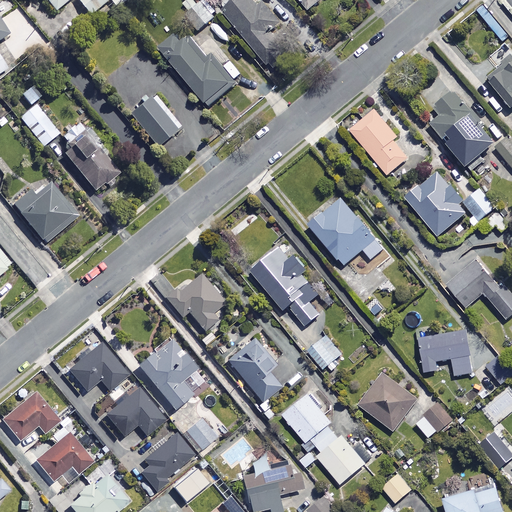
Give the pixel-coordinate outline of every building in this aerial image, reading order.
[(46,0),(55,10),(67,0),(78,0),(90,15),(108,0),(46,0)] [(201,0),(185,0),(181,4),(202,29),(216,18),(201,0)] [(270,25),(248,0),(233,0),(220,12),(265,65),(272,67),(285,56),(264,30),(270,25)] [(297,0),(306,10),(318,0),(297,0)] [(508,36),(483,5),(477,10),(502,41),(508,36)] [(183,40),(176,32),(159,47),(210,105),(237,82),(231,75),(239,69),(228,56),(221,63),(212,53),(208,57),(189,35),(183,40)] [(511,55),(510,54),(500,62),(502,64),(486,77),(490,81),(488,82),(510,108),(511,106),(511,55)] [(40,96),(31,86),(22,93),(31,103),(40,96)] [(470,109),(453,88),(431,106),(439,115),(429,123),(465,167),(467,166),(471,171),(484,160),(480,155),(494,143),(480,125),(483,122),(472,108),(470,109)] [(180,126),(152,92),(128,112),(156,145),(180,126)] [(59,133),(36,104),(20,117),(43,145),(59,133)] [(396,136),(374,109),(349,130),(387,174),(408,157),(393,139),(396,136)] [(118,170),(79,121),(62,135),(68,143),(61,148),(94,190),(118,170)] [(511,144),(507,138),(495,148),(511,169),(511,144)] [(467,211),(435,172),(423,182),(418,177),(411,183),(412,185),(401,194),(436,236),(467,211)] [(32,187),(13,202),(46,242),(80,214),(51,180),(36,192),(32,187)] [(495,207),(479,188),(462,202),(474,216),(469,220),(473,225),(495,207)] [(391,258),(340,196),(308,223),(342,265),(362,249),(378,269),(391,258)] [(510,225),(498,210),(480,225),(486,233),(495,225),(501,232),(510,225)] [(289,256),(281,245),(251,268),(284,309),(290,305),(306,325),(321,313),(311,300),(320,293),(300,268),(304,265),(294,252),(289,256)] [(0,272),(10,264),(0,251),(0,272)] [(498,286),(476,259),(445,285),(465,308),(483,293),(505,319),(511,313),(511,294),(502,283),(498,286)] [(225,302),(200,274),(168,301),(182,317),(188,312),(204,331),(217,320),(211,314),(225,302)] [(437,362),(452,361),(454,374),(471,373),(468,327),(421,331),(424,373),(438,372),(437,362)] [(195,367),(170,337),(153,351),(151,349),(135,362),(173,408),(192,392),(181,379),(195,367)] [(274,363),(253,337),(226,359),(260,401),(279,386),(266,370),(274,363)] [(334,360),(342,353),(330,338),(324,343),(320,339),(307,350),(323,369),(326,366),(331,372),(339,365),(334,360)] [(127,374),(100,341),(67,368),(85,390),(99,379),(108,390),(127,374)] [(511,368),(500,355),(485,367),(500,385),(511,375),(511,368)] [(419,398),(385,372),(361,404),(394,430),(419,398)] [(165,420),(138,387),(105,415),(123,436),(136,425),(146,436),(165,420)] [(311,439),(328,425),(328,424),(332,420),(320,406),(322,404),(310,390),(282,413),(306,442),(311,438),(311,439)] [(60,421),(35,392),(2,420),(20,441),(37,426),(44,434),(60,421)] [(258,405),(268,418),(274,414),(268,407),(272,404),(267,398),(258,405)] [(452,417),(436,401),(415,423),(431,438),(452,417)] [(217,436),(201,417),(183,433),(199,452),(217,436)] [(311,439),(303,446),(309,453),(299,461),(305,469),(319,457),(340,483),(366,462),(342,433),(338,436),(328,425),(311,439)] [(511,455),(511,453),(494,430),(478,442),(498,467),(511,455)] [(91,461),(68,431),(35,458),(53,480),(72,465),(77,472),(91,461)] [(139,472),(155,490),(195,454),(175,432),(143,461),(147,465),(139,472)] [(269,467),(264,454),(248,459),(252,473),(241,477),(252,511),(267,506),(269,511),(275,511),(282,510),(277,494),(302,486),(297,471),(289,474),(286,462),(269,467)] [(198,487),(186,471),(171,482),(184,498),(198,487)] [(111,511),(129,499),(108,472),(69,502),(76,511),(111,511)] [(413,488),(399,472),(383,486),(396,502),(413,488)] [(0,502),(11,493),(0,480),(0,502)] [(475,489),(474,486),(443,494),(447,511),(499,511),(503,511),(495,484),(475,489)] [(335,511),(324,497),(307,510),(308,511),(335,511)]
